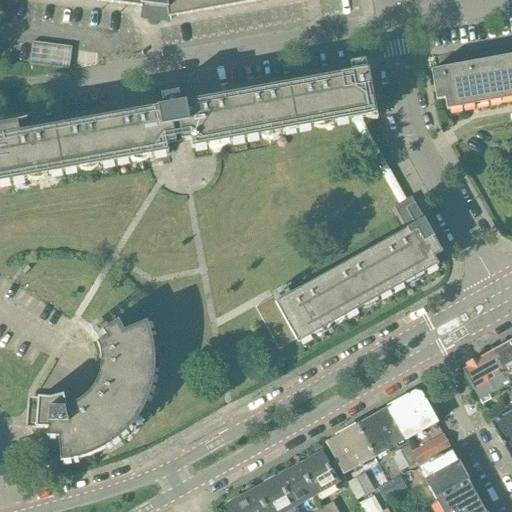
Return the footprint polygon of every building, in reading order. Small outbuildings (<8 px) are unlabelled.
[(81,0),(97,2),(99,3),(99,2),(142,8),(142,12),(152,13),(168,15),(168,18),(211,11),(214,11),(214,10),(254,3),(256,3),(256,2),(269,0),(81,0)] [(69,70),(71,51),(72,47),(33,42),(30,65),(69,70)] [(511,55),(431,71),(436,101),(445,99),(447,110),(511,98),(511,55)] [(0,184),(169,154),(167,144),(191,140),(192,149),(353,120),(360,119),(365,118),(365,115),(376,113),(368,70),(186,103),(183,84),(154,89),(158,108),(20,133),(18,123),(18,122),(0,125),(0,184)] [(442,253),(411,197),(406,200),(360,119),(353,120),(399,204),(394,207),(406,230),(275,303),(298,344),(438,265),(434,257),(442,253)] [(102,331),(103,333),(107,339),(104,340),(104,342),(105,349),(105,355),(104,361),(103,367),(101,373),(98,378),(95,384),(91,389),(87,393),(83,397),(78,401),(72,404),(67,407),(66,403),(64,396),(50,400),(34,399),(34,400),(35,401),(32,428),(47,430),(47,438),(59,439),(61,462),(69,461),(77,460),(80,459),(88,457),(95,454),(103,450),(109,446),(116,441),(122,436),(128,430),(133,425),(137,419),(142,412),(145,404),(148,397),(151,389),(153,381),(154,373),(155,367),(155,359),(154,351),(153,344),(152,336),(149,328),(147,322),(124,332),(121,326),(119,321),(102,331)] [(510,384),(511,382),(511,341),(493,352),(510,384)] [(479,401),(510,384),(493,352),(478,360),(477,358),(465,365),(467,369),(462,371),(479,401)] [(406,441),(437,424),(421,394),(415,393),(388,408),(406,441)] [(375,458),(406,441),(388,408),(357,425),(375,458)] [(502,408),(487,416),(491,423),(506,415),(502,408)] [(511,452),(511,411),(506,415),(491,423),(509,455),(511,452)] [(343,475),(375,458),(357,425),(325,443),(343,475)] [(444,435),(411,453),(419,466),(451,448),(444,435)] [(416,463),(407,446),(391,455),(399,472),(416,463)] [(469,481),(452,451),(419,469),(437,499),(469,481)] [(300,467),(316,495),(337,483),(322,454),(319,456),(317,454),(308,459),(309,461),(300,467)] [(293,507),(316,495),(300,467),(289,473),(288,470),(279,475),(280,478),(277,479),(293,507)] [(347,484),(356,501),(375,491),(365,474),(347,484)] [(399,476),(377,489),(384,501),(406,489),(399,476)] [(266,486),(256,491),(267,511),(283,511),(293,507),(277,479),(276,480),(274,477),(264,483),(266,486)] [(485,511),(469,481),(437,499),(443,511),(485,511)] [(230,505),(226,507),(228,511),(267,511),(256,491),(241,499),(240,496),(228,503),(230,505)] [(358,505),(362,511),(381,511),(374,497),(366,501),(366,500),(358,505)] [(323,509),(325,511),(338,511),(333,503),(323,509)]
